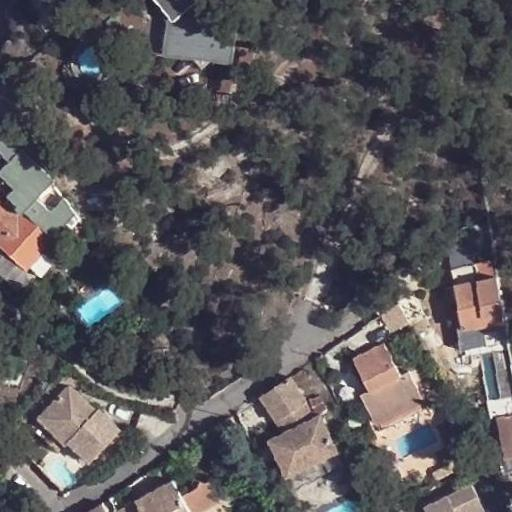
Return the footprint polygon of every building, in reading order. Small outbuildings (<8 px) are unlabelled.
[(241,58),(247,18),(220,15),(208,0),(200,0),(181,16),(167,0),(166,0),(162,4),(174,17),(171,51),(202,55),(219,56),(241,58)] [(167,0),(181,16),(200,0),(167,0)] [(174,17),(162,4),(155,4),(141,66),(165,51),(171,51),(174,17)] [(219,56),(202,55),(209,64),(219,56)] [(35,197),(25,208),(54,235),(64,223),(35,197)] [(0,199),(0,235),(0,236),(0,239),(28,265),(54,235),(25,208),(18,216),(0,199)] [(105,272),(117,263),(102,242),(90,251),(105,272)] [(453,263),(456,280),(480,276),(477,259),(453,263)] [(507,317),(500,273),(456,280),(458,299),(453,299),(456,312),(460,311),(463,323),(507,317)] [(399,301),(382,312),(385,317),(391,328),(409,321),(399,301)] [(384,342),(373,318),(343,339),(354,356),(384,342)] [(384,342),(354,356),(370,388),(371,390),(401,375),(400,373),(384,342)] [(18,377),(0,370),(0,378),(22,388),(33,359),(26,356),(18,377)] [(410,370),(400,373),(401,375),(371,390),(370,388),(362,392),(375,421),(423,398),(410,370)] [(291,375),(262,394),(279,419),(292,410),(308,399),(291,375)] [(97,408),(70,383),(32,425),(59,450),(68,441),(71,438),(92,458),(122,426),(99,406),(97,408)] [(292,410),(279,419),(286,430),(268,440),(286,476),(339,452),(320,411),(317,412),(308,399),(292,410)] [(511,400),(502,403),(503,410),(511,408),(511,400)] [(511,450),(511,408),(503,410),(511,450)] [(60,456),(44,470),(65,490),(79,487),(83,483),(60,456)] [(201,511),(222,501),(208,475),(182,488),(194,511),(201,511)] [(192,511),(175,479),(138,499),(145,511),(192,511)] [(488,511),(473,481),(426,504),(429,511),(488,511)] [(110,511),(104,501),(88,511),(110,511)]
